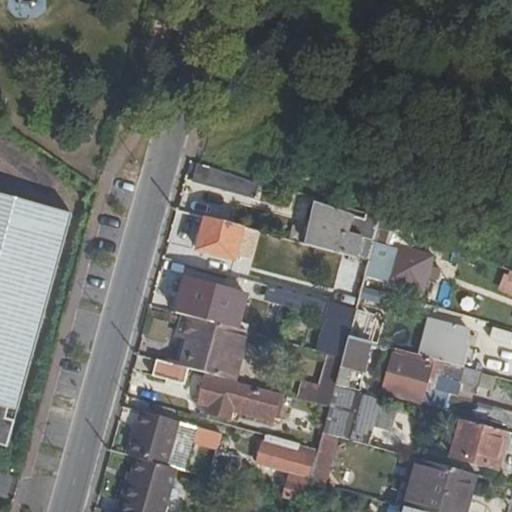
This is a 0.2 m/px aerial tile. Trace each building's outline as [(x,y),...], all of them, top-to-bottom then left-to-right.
[(208,169),(208,170),(258,187),(259,183),(208,169)] [(254,200),(258,187),(208,170),(204,186),(254,200)] [(73,221),(0,199),(0,451),(7,453),(34,360),(73,221)] [(306,245),(369,262),(378,229),(364,224),(360,237),(348,234),(352,220),(317,208),(306,245)] [(236,263),(244,229),(204,219),(196,252),(236,263)] [(362,288),(381,293),(383,285),(423,296),(428,279),(438,282),(441,271),(431,268),(433,256),(395,246),(387,272),(381,271),(391,234),(378,229),(369,262),(362,288)] [(355,291),(362,272),(341,265),(335,284),(355,291)] [(175,314),(238,331),(246,297),(184,281),(175,314)] [(300,296),(250,283),(248,292),(297,305),(300,296)] [(356,311),(340,307),(327,356),(343,360),(349,339),(355,318),(356,311)] [(207,375),(236,383),(249,338),(180,318),(174,340),(177,341),(183,343),(177,367),(187,370),(207,375)] [(349,339),(370,345),(374,346),(380,324),(355,318),(349,339)] [(419,358),(464,371),(470,347),(466,346),(469,331),(429,320),(419,358)] [(369,350),(370,345),(349,339),(343,360),(336,387),(358,393),(369,350)] [(169,365),(177,367),(183,343),(177,341),(169,365)] [(387,354),(388,349),(374,346),(370,345),(369,350),(387,354)] [(484,389),(487,377),(464,371),(419,358),(394,351),(383,395),(422,406),(426,393),(429,394),(434,380),(442,382),(443,378),(484,389)] [(312,388),(308,403),(317,405),(331,409),(336,389),(336,387),(343,360),(327,356),(318,390),(312,388)] [(184,384),(187,370),(177,367),(169,365),(146,359),(143,373),(184,384)] [(279,421),(286,397),(236,383),(207,375),(198,411),(232,421),(234,413),(274,424),(275,420),(279,421)] [(331,409),(324,435),(341,440),(369,447),(373,430),(390,433),(396,412),(379,407),(380,401),(336,389),(331,409)] [(319,452),(324,435),(331,409),(317,405),(315,412),(320,413),(315,435),(302,432),(298,446),(318,452),(319,452)] [(478,418),(511,427),(511,415),(481,407),(478,418)] [(128,459),(169,469),(180,426),(139,415),(128,459)] [(498,472),(509,434),(461,421),(451,458),(498,472)] [(193,449),(217,456),(217,454),(218,450),(222,436),(198,429),(193,449)] [(310,483),(327,488),(341,440),(324,435),(319,452),(310,483)] [(283,498),(304,504),(318,452),(298,446),(266,438),(258,466),(289,474),(283,498)] [(236,459),(238,454),(228,451),(226,457),(236,459)] [(217,456),(210,481),(235,487),(242,461),(236,459),(226,457),(217,454),(217,456)] [(415,460),(401,507),(417,511),(462,511),(463,509),(469,511),(471,502),(465,501),(472,475),(415,460)] [(118,505),(142,511),(154,511),(165,475),(127,466),(115,505),(118,505)] [(277,511),(302,511),(304,506),(282,500),(281,499),(277,511)]
